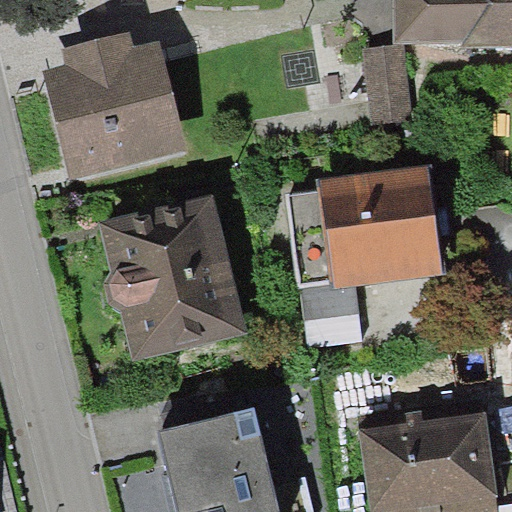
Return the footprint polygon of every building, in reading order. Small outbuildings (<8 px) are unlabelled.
[(511,45),(511,0),(396,0),(397,42),(465,41),(465,46),(511,45)] [(72,179),(187,150),(162,44),(135,51),(131,34),(90,44),(64,50),(68,66),(45,71),(72,179)] [(405,45),(365,49),(373,126),(414,122),(405,45)] [(301,285),(336,281),(337,290),(357,288),(446,274),(431,162),(318,177),(321,193),(289,197),(301,285)] [(124,313),(136,360),(248,334),(215,195),(154,209),(101,222),(113,271),(107,284),(111,303),(124,313)] [(336,281),(301,285),(308,346),(363,339),(357,288),(337,290),(336,281)] [(362,426),(372,511),(499,511),(501,511),(489,411),(362,426)] [(282,511),(258,412),(211,424),(161,435),(178,511),(282,511)]
